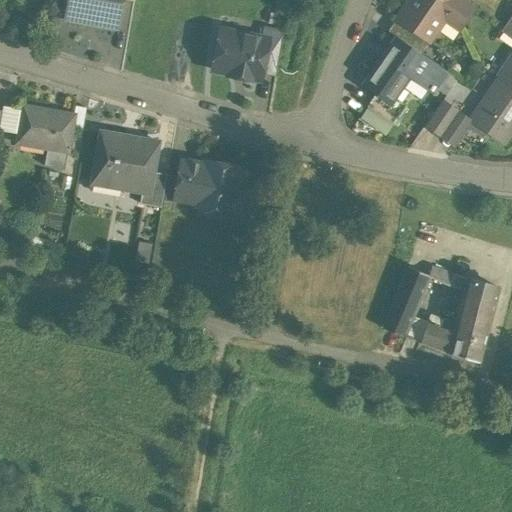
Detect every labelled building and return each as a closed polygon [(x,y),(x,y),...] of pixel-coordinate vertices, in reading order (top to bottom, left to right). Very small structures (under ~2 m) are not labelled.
[(68,0),(65,20),(116,29),(120,0),(68,0)] [(476,7),(465,0),(408,0),(394,21),(395,22),(428,45),(445,20),(460,30),(476,7)] [(428,45),(395,22),(388,31),(397,37),(421,54),(428,45)] [(283,33),(266,30),(264,39),(266,39),(259,70),(275,73),(283,33)] [(264,39),(233,32),(232,39),(222,37),(216,42),(215,47),(218,53),(214,70),(231,74),(234,77),(245,79),(248,77),(257,79),(259,70),(266,39),(264,39)] [(421,54),(397,37),(363,86),(376,94),(389,104),(393,98),(408,76),(432,93),(446,72),(421,54)] [(511,72),(504,67),(497,77),(499,79),(511,87),(511,72)] [(511,87),(499,79),(470,120),(504,143),(511,131),(511,87)] [(389,104),(376,94),(367,107),(392,125),(405,106),(393,98),(389,104)] [(442,100),(424,127),(440,138),(440,137),(458,112),(458,111),(442,100)] [(73,115),(24,106),(18,143),(47,148),(67,151),(71,126),(73,115)] [(86,108),(75,106),(73,115),(71,126),(82,128),(86,108)] [(458,111),(458,112),(440,137),(452,146),(470,120),(458,111)] [(158,143),(101,132),(91,183),(141,192),(143,193),(146,176),(152,177),(153,172),(158,143)] [(67,151),(47,148),(44,165),(64,169),(67,151)] [(204,165),(181,161),(178,177),(175,193),(177,193),(198,197),(196,207),(197,207),(205,161),(204,165)] [(241,168),(205,161),(197,207),(230,214),(232,214),(236,190),(241,168)] [(153,172),(152,177),(146,176),(143,193),(141,192),(139,203),(160,207),(161,200),(166,174),(153,172)] [(166,174),(161,200),(175,203),(177,193),(175,193),(178,177),(166,174)] [(253,193),(236,190),(232,214),(230,214),(229,221),(230,221),(230,219),(248,222),(247,224),(248,224),(254,191),(253,193)] [(408,266),(382,328),(406,337),(407,334),(405,334),(429,277),(430,275),(408,266)] [(453,274),(432,267),(431,276),(430,275),(429,277),(463,291),(467,278),(453,274)] [(498,287),(467,278),(463,291),(455,323),(453,331),(441,326),(427,321),(420,340),(419,340),(418,342),(447,353),(478,362),(498,287)] [(455,323),(444,318),(441,326),(453,331),(455,323)]
